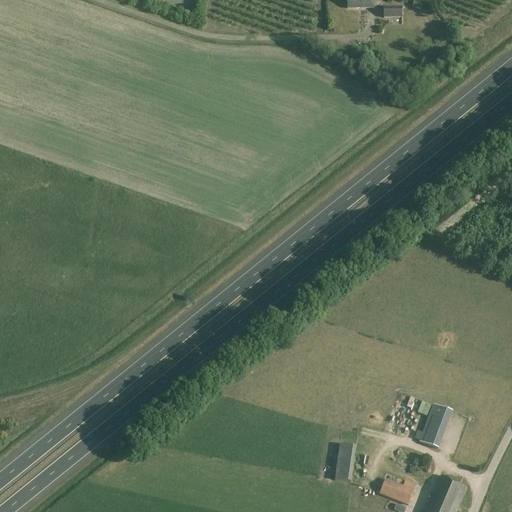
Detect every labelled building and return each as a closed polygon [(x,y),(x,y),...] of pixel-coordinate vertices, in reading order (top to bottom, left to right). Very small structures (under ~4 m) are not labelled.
[(373,8),(373,0),(347,0),(347,9),(373,8)] [(402,18),(401,8),(384,8),(384,18),(402,18)] [(415,433),(423,413),(405,406),(398,426),(415,433)] [(449,416),(434,412),(426,445),(441,449),(449,416)] [(355,434),(341,432),(331,483),(353,487),(361,449),(353,447),(355,434)] [(455,511),(467,489),(442,477),(425,511),(455,511)] [(413,491),(385,479),(379,495),(408,506),(413,491)]
